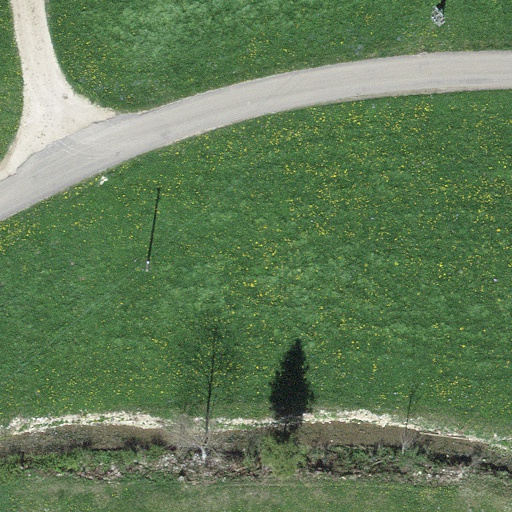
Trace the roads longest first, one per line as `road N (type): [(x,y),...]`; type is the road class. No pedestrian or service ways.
road 1 (unclassified): [(0,196),(84,153),(263,94),(423,69),(511,73)]
road 2 (track): [(84,153),(30,0)]
